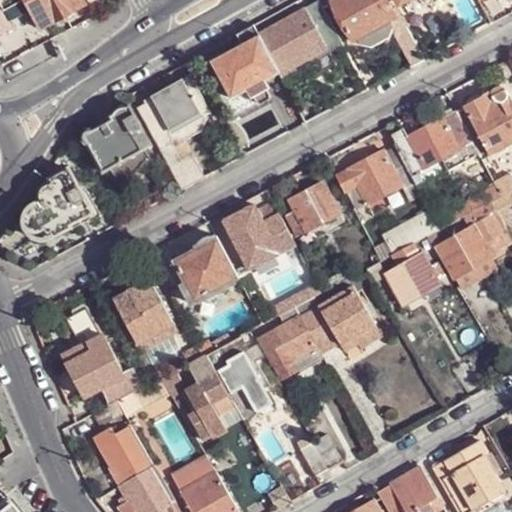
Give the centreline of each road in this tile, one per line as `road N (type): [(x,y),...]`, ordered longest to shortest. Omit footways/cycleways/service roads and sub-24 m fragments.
road 1 (residential): [(0,300),(511,33)]
road 2 (residential): [(511,390),(305,511)]
road 3 (residential): [(0,316),(81,511)]
road 4 (tertiary): [(151,19),(4,122)]
road 5 (tertiary): [(16,175),(83,92),(140,55)]
